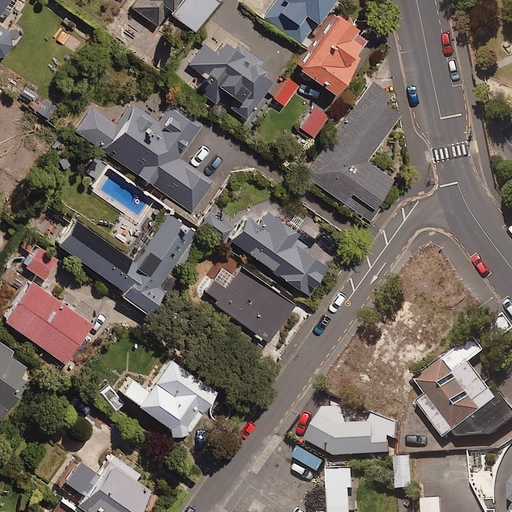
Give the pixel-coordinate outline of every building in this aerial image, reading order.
[(0,0),(0,51),(8,39),(7,28),(0,23),(0,8),(4,11),(11,0),(0,0)] [(129,0),(128,3),(155,22),(164,8),(192,28),(211,0),(129,0)] [(323,0),(270,0),(260,16),(296,41),(323,0)] [(294,60),(329,85),(366,32),(358,27),(352,35),(344,30),(352,19),(332,5),(294,60)] [(239,56),(242,51),(225,38),(215,52),(200,41),(186,61),(201,72),(192,85),(213,100),(223,86),(237,96),(244,87),(247,89),(238,101),(236,100),(230,108),(243,117),(270,78),(257,69),(260,64),(247,54),(243,59),(239,56)] [(295,82),(285,75),(271,95),(281,102),(295,82)] [(383,87),(369,77),(300,172),(366,219),(375,207),(368,202),(389,174),(363,155),(396,109),(377,95),(383,87)] [(199,122),(166,99),(153,116),(131,100),(116,121),(90,102),(73,127),(189,209),(210,179),(176,155),(199,122)] [(328,111),(312,102),(298,125),(313,135),(328,111)] [(295,226),(264,205),(255,218),(242,209),(225,233),(305,291),(327,262),(288,236),(295,226)] [(195,230),(164,208),(129,257),(70,215),(54,239),(121,287),(119,290),(145,308),(163,282),(160,280),(195,230)] [(54,257),(24,235),(18,243),(30,252),(22,262),(41,276),(54,257)] [(238,261),(222,285),(210,277),(202,288),(212,295),(210,298),(264,335),(290,297),(238,261)] [(89,322),(27,278),(0,315),(62,359),(89,322)] [(439,305),(421,293),(415,302),(402,294),(369,344),(370,345),(360,360),(365,363),(355,378),(370,388),(379,374),(394,385),(415,353),(418,355),(432,335),(423,329),(439,305)] [(511,408),(500,392),(496,395),(469,359),(485,347),(474,333),(414,377),(425,392),(416,399),(443,436),(452,429),(457,435),(491,432),(511,416),(511,408)] [(10,348),(0,340),(0,411),(23,379),(16,374),(24,363),(7,352),(10,348)] [(128,373),(118,386),(165,423),(165,429),(174,428),(174,423),(181,427),(213,387),(169,352),(143,385),(128,373)] [(340,420),(320,410),(305,439),(334,454),(388,451),(387,436),(397,435),(396,417),(340,420)] [(64,481),(81,493),(76,501),(92,511),(131,511),(149,487),(136,478),(141,471),(111,450),(97,470),(80,459),(64,481)] [(411,486),(411,454),(395,454),(395,486),(411,486)] [(332,511),(349,511),(349,486),(354,486),(354,468),(331,468),(332,511)] [(511,511),(511,478),(494,502),(495,511),(511,511)] [(440,511),(440,496),(421,497),(422,511),(440,511)]
